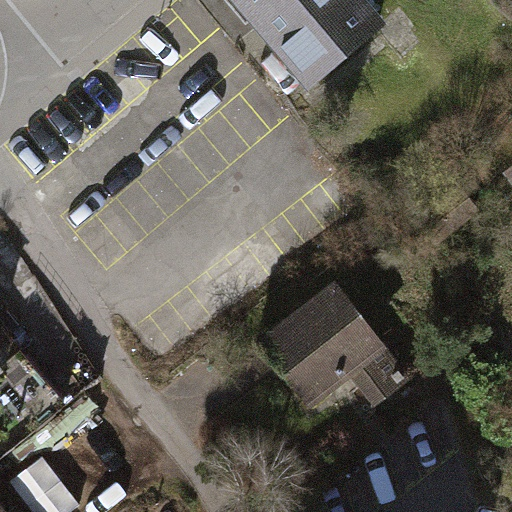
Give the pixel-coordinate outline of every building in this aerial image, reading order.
[(371,0),(232,0),(305,89),(388,21),(371,0)] [(208,14),(178,35),(216,87),(245,66),(208,14)] [(235,114),(268,156),(241,177),(298,249),(352,207),(262,93),(235,114)] [(328,298),(255,355),(302,415),(375,357),(328,298)] [(0,511),(9,511),(0,501),(0,511)]
